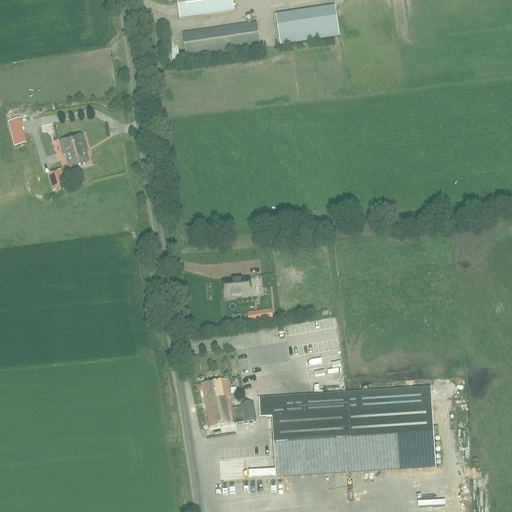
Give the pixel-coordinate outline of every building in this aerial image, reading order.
[(177,0),(180,19),(234,11),(231,0),(177,0)] [(279,14),(283,45),(343,37),(338,5),(279,14)] [(186,60),(260,49),(257,24),(183,34),(186,60)] [(20,106),(20,116),(28,116),(28,105),(20,106)] [(24,144),(18,120),(8,123),(14,147),(24,144)] [(87,163),(83,149),(85,148),(81,135),(59,143),(63,156),(65,155),(70,168),(87,163)] [(60,172),(49,176),(54,192),(65,189),(60,172)] [(240,280),(223,282),(225,299),(239,298),(239,299),(251,298),(249,278),(239,279),(240,280)] [(272,320),(271,310),(259,312),(261,322),(272,320)] [(318,371),(341,368),(340,360),(317,363),(318,371)] [(235,422),(244,421),(244,423),(256,421),(253,404),(232,408),(227,380),(202,385),(209,429),(235,424),(235,422)] [(430,389),(273,399),(260,400),(261,420),(273,419),(277,478),(435,468),(431,408),(430,389)]
